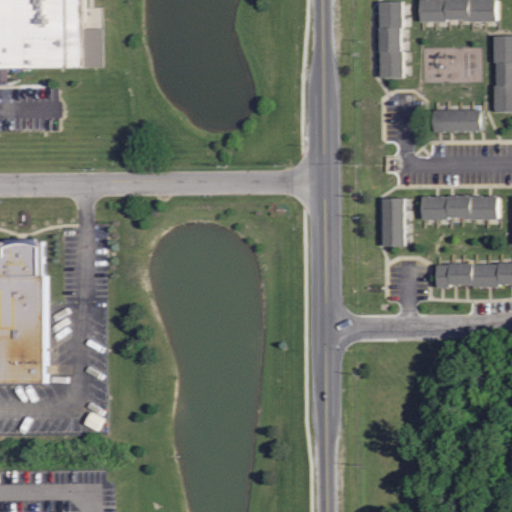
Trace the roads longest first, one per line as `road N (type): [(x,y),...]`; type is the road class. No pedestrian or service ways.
road 1 (secondary): [(325,181),(328,511)]
road 2 (residential): [(0,184),(325,181)]
road 3 (residential): [(326,325),(511,319)]
road 4 (secondary): [(323,0),(325,181)]
road 5 (residential): [(405,109),(410,165),(511,163)]
